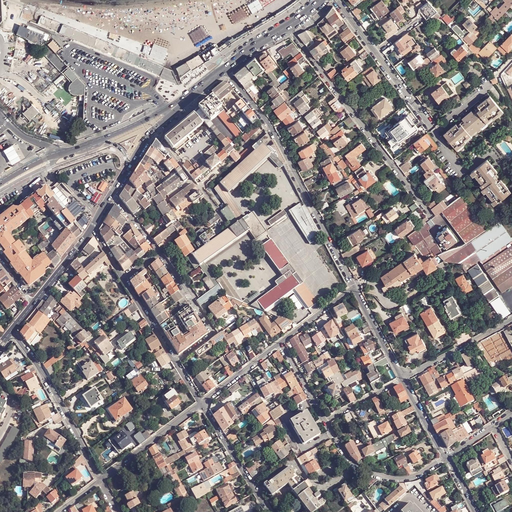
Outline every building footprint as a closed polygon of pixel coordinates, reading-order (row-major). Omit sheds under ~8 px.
[(381,0),(370,8),(371,8),(378,18),(389,10),(381,0)] [(493,15),(497,19),(510,6),(511,3),(511,1),(510,0),(507,0),(506,2),(498,10),(493,15)] [(423,6),(419,8),(420,9),(424,11),(426,13),(426,17),(427,18),(430,16),(436,11),(428,2),(423,6)] [(405,11),(401,5),(397,8),(401,14),(405,11)] [(338,32),(340,34),(345,30),(342,27),(340,24),(343,22),(341,19),(342,19),(340,16),(339,17),(335,12),(337,11),(333,6),(326,16),(330,21),(338,32)] [(355,16),(361,11),(359,8),(353,12),(355,16)] [(401,14),(397,8),(390,12),(392,15),(394,17),(397,21),(403,16),(401,14)] [(419,8),(419,10),(426,19),(427,18),(426,17),(420,9),(419,8)] [(436,11),(430,16),(434,21),(440,16),(436,11)] [(275,15),(262,22),(262,23),(263,24),(267,22),(270,20),(274,18),(277,16),(276,14),(275,15)] [(388,31),(391,35),(396,32),(395,31),(394,30),(398,27),(392,19),(390,16),(388,14),(385,17),(386,18),(388,20),(380,26),(386,33),(388,31)] [(445,15),(442,18),(448,25),(451,22),(445,15)] [(464,23),(471,31),(476,26),(469,18),(464,23)] [(324,31),(329,38),(338,32),(330,21),(326,23),(323,19),(320,22),(317,24),(318,25),(317,25),(320,28),(323,32),(324,31)] [(35,43),(42,46),(45,39),(48,41),(49,37),(50,34),(28,25),(28,27),(21,25),(17,33),(27,38),(35,43)] [(471,31),(475,34),(480,29),(476,26),(471,31)] [(345,41),(354,34),(349,28),(345,30),(340,34),(345,41)] [(249,33),(248,31),(233,40),(234,42),(238,40),(241,38),(245,35),(249,33)] [(312,39),(306,31),(298,35),(305,44),(312,39)] [(471,31),(464,38),(470,44),(478,37),(475,34),(471,31)] [(409,32),(402,37),(406,42),(412,37),(409,32)] [(511,34),(498,48),(506,55),(511,50),(509,48),(511,46),(511,34)] [(402,37),(396,42),(399,45),(397,46),(397,48),(398,49),(399,49),(403,54),(410,49),(412,48),(407,42),(407,43),(406,42),(402,37)] [(310,51),(318,61),(323,57),(321,55),(329,49),(325,45),(323,41),(310,51)] [(481,50),(478,53),(486,60),(497,48),(490,41),(481,50)] [(46,43),(46,42),(42,46),(40,48),(53,63),(60,57),(57,54),(48,45),(46,43)] [(284,49),(283,47),(278,51),(283,58),(290,53),(294,57),(300,53),(292,43),(287,47),(284,49)] [(337,50),(341,56),(343,54),(348,60),(356,53),(349,45),(348,45),(347,43),(346,43),(340,48),(337,50)] [(221,51),(220,49),(219,49),(219,48),(217,46),(215,45),(214,45),(212,45),(198,55),(199,55),(200,57),(204,63),(207,61),(210,59),(214,56),(217,54),(221,51)] [(468,52),(462,45),(457,50),(456,49),(455,48),(454,49),(452,51),(451,52),(452,53),(459,60),(468,52)] [(442,54),(440,51),(438,52),(435,48),(432,50),(427,54),(432,61),(438,57),(442,54)] [(321,55),(323,57),(324,58),(331,52),(329,49),(321,55)] [(363,59),(369,54),(366,50),(361,54),(360,55),(363,59)] [(304,56),(301,52),(295,57),(295,58),(297,61),(304,56)] [(264,65),(262,67),(264,69),(264,70),(267,74),(270,71),(275,68),(272,64),(275,63),(268,55),(267,55),(265,53),(264,53),(260,56),(260,57),(261,60),(260,61),(264,65)] [(421,63),(425,61),(420,54),(416,57),(421,63)] [(69,67),(60,57),(53,63),(63,74),(67,71),(65,70),(67,68),(69,67)] [(200,57),(196,59),(200,66),(204,64),(204,63),(200,57)] [(262,67),(255,57),(247,64),(255,74),(256,75),(259,72),(262,70),(264,69),(262,67)] [(406,57),(399,63),(401,65),(403,67),(409,62),(409,61),(406,57)] [(414,69),(417,66),(421,63),(416,57),(409,61),(409,62),(414,69)] [(432,61),(431,62),(434,65),(438,62),(441,60),(440,59),(438,57),(432,61)] [(297,61),(295,58),(288,63),(289,65),(290,67),(298,62),(297,61)] [(417,66),(420,70),(431,62),(428,58),(425,61),(421,63),(417,66)] [(453,69),(445,58),(443,60),(448,67),(448,68),(445,70),(447,73),(453,69)] [(200,66),(196,59),(192,62),(196,68),(200,66)] [(362,69),(355,59),(348,64),(345,66),(341,69),(343,72),(342,72),(348,80),(362,69)] [(192,62),(187,64),(191,70),(192,71),(196,68),(192,62)] [(298,62),(290,67),(292,70),(295,74),(296,75),(304,70),(299,63),(298,62)] [(438,62),(434,65),(430,68),(436,76),(440,73),(444,70),(438,62)] [(191,70),(187,64),(179,68),(180,78),(191,70)] [(255,74),(247,64),(235,74),(243,84),(244,87),(246,89),(249,93),(252,91),(249,87),(259,79),(259,78),(256,75),(255,74)] [(381,78),(372,65),(361,74),(370,87),(381,78)] [(164,67),(160,75),(173,79),(171,71),(164,67)] [(327,74),(331,78),(337,73),(334,68),(327,74)] [(67,71),(63,74),(70,82),(72,83),(72,84),(74,82),(78,78),(70,69),(69,70),(67,71)] [(306,73),(304,70),(296,75),(299,79),(306,73)] [(270,71),(267,74),(273,81),(274,83),(275,84),(277,86),(277,87),(280,85),(275,79),(276,78),(270,71)] [(72,84),(72,83),(71,84),(70,86),(69,87),(69,88),(70,90),(70,92),(72,94),(74,95),(85,95),(85,85),(78,78),(74,82),(72,84)] [(291,83),(288,79),(280,85),(277,87),(280,90),(291,83)] [(226,81),(212,92),(220,101),(225,97),(233,90),(226,81)] [(433,92),(440,87),(437,83),(430,88),(433,92)] [(450,96),(442,85),(440,87),(433,92),(432,93),(440,103),(450,96)] [(277,91),(275,88),(273,86),(271,88),(268,90),(267,90),(272,96),(277,91)] [(288,100),(291,99),(284,90),(282,92),(286,98),(288,100)] [(304,94),(301,90),(296,94),(294,96),(292,97),(291,98),(291,99),(288,100),(292,105),(294,104),(293,103),(294,102),(301,96),(304,94)] [(242,100),(235,93),(229,98),(233,104),(235,106),(236,105),(242,100)] [(252,98),(255,101),(261,96),(259,93),(258,93),(252,98)] [(369,105),(371,108),(373,107),(373,106),(385,97),(388,102),(391,100),(385,93),(383,95),(369,105)] [(273,108),(284,100),(279,94),(272,100),(274,103),(271,106),(273,108)] [(310,101),(304,94),(301,96),(294,102),(293,103),(294,104),(295,104),(299,109),(298,109),(301,112),(298,113),(300,115),(310,107),(307,103),(310,101)] [(221,108),(212,97),(205,103),(202,105),(199,108),(207,117),(210,122),(218,115),(224,111),(221,108)] [(342,106),(335,97),(328,102),(335,111),(336,111),(342,106)] [(373,107),(371,108),(378,118),(392,108),(388,102),(385,97),(373,106),(373,107)] [(292,105),(288,100),(286,98),(284,99),(292,109),(294,108),(292,105)] [(444,136),(455,149),(461,144),(459,142),(469,134),(474,130),(476,132),(481,127),(480,126),(485,122),(495,114),(496,115),(502,110),(491,98),(488,100),(487,99),(477,106),(479,108),(480,110),(477,112),(474,114),(473,113),(472,111),(462,119),(463,120),(465,122),(461,125),(459,127),(457,125),(456,124),(446,132),(448,133),(444,136)] [(247,106),(242,100),(236,105),(239,109),(241,112),(241,111),(247,106)] [(288,113),(291,110),(284,102),(275,110),(281,119),(288,113)] [(30,119),(39,111),(33,104),(24,112),(30,119)] [(258,120),(247,106),(241,111),(248,119),(249,118),(252,122),(251,123),(253,125),(256,122),(258,120)] [(207,117),(199,108),(193,113),(202,124),(204,122),(203,120),(207,117)] [(314,127),(322,121),(317,116),(320,114),(315,108),(305,116),(313,126),(314,127)] [(412,124),(418,120),(410,108),(404,113),(412,124)] [(241,112),(239,109),(231,115),(234,118),(241,112)] [(485,122),(487,124),(495,118),(497,119),(504,113),(502,110),(496,115),(495,114),(485,122)] [(232,120),(224,111),(218,115),(237,138),(243,133),(238,128),(232,120)] [(202,124),(193,113),(178,125),(187,137),(203,124),(202,124)] [(294,121),(288,113),(281,119),(287,126),(288,125),(294,121)] [(401,114),(399,116),(392,121),(400,132),(408,126),(405,122),(404,123),(402,120),(405,118),(405,117),(405,118),(401,114)] [(16,119),(24,126),(27,123),(20,115),(16,119)] [(221,134),(210,122),(207,117),(203,120),(204,122),(210,128),(218,137),(218,136),(221,134)] [(353,121),(350,117),(344,121),(347,125),(353,121)] [(298,121),(295,123),(289,126),(288,127),(290,131),(291,130),(292,131),(293,134),(303,128),(298,121)] [(350,129),(356,124),(353,121),(347,125),(350,129)] [(469,134),(471,137),(487,124),(485,122),(480,126),(481,127),(476,132),(474,130),(469,134)] [(331,137),(341,130),(337,125),(332,129),(328,123),(324,126),(329,132),(327,134),(330,138),(331,137)] [(275,128),(277,132),(283,128),(281,124),(275,128)] [(165,139),(173,149),(187,137),(178,125),(165,135),(165,139)] [(251,126),(249,125),(244,130),(240,126),(238,128),(243,133),(251,126)] [(246,143),(258,131),(253,126),(241,138),(246,143)] [(322,137),(327,134),(329,132),(324,126),(317,131),(322,137)] [(428,133),(428,132),(424,127),(418,131),(422,137),(423,137),(428,133)] [(343,133),(341,130),(331,137),(333,140),(339,148),(347,142),(341,135),(343,133)] [(304,131),(294,138),(296,141),(297,140),(300,144),(309,139),(304,131)] [(422,137),(418,131),(413,135),(417,141),(422,137)] [(221,134),(218,136),(219,137),(218,138),(226,147),(229,144),(225,140),(221,134)] [(271,141),(267,134),(266,135),(252,148),(255,151),(243,162),(220,184),(228,193),(269,155),(271,153),(265,146),(271,141)] [(461,144),(455,149),(457,151),(464,146),(464,143),(471,137),(469,134),(459,142),(461,144)] [(406,140),(410,146),(414,143),(417,141),(413,135),(406,140)] [(10,139),(10,141),(11,141),(8,136),(0,140),(0,141),(1,144),(10,139)] [(438,147),(430,136),(428,138),(431,142),(433,146),(430,148),(433,151),(438,147)] [(425,140),(423,137),(422,137),(417,141),(414,143),(417,146),(414,148),(418,153),(421,151),(429,145),(425,140)] [(379,142),(393,159),(410,146),(406,140),(398,147),(393,139),(388,143),(384,138),(379,142)] [(165,159),(169,155),(155,140),(153,144),(150,148),(165,159)] [(19,157),(10,141),(2,146),(1,144),(1,145),(10,162),(19,157)] [(325,142),(322,144),(323,144),(325,146),(331,154),(333,157),(336,155),(325,142)] [(355,171),(361,166),(358,162),(357,162),(354,157),(365,148),(361,143),(345,155),(350,162),(348,163),(354,172),(355,171)] [(229,144),(226,147),(221,151),(219,153),(214,156),(219,163),(227,156),(228,157),(229,155),(234,161),(236,162),(240,159),(240,158),(240,157),(229,145),(229,144)] [(308,156),(315,152),(310,144),(306,147),(299,151),(303,159),(308,156)] [(214,156),(219,153),(218,151),(215,148),(213,146),(195,160),(197,162),(200,165),(201,167),(205,164),(205,163),(214,156),(214,157),(214,156)] [(253,151),(249,146),(239,155),(242,158),(241,158),(243,161),(253,151)] [(328,156),(331,154),(325,146),(322,148),(327,156),(328,156)] [(161,162),(165,159),(150,148),(149,150),(148,152),(161,162)] [(366,149),(365,148),(354,157),(357,162),(358,162),(355,157),(366,149)] [(158,166),(161,162),(148,152),(147,154),(145,156),(156,165),(158,166)] [(277,160),(271,153),(269,155),(275,162),(277,160)] [(156,165),(145,156),(144,159),(142,161),(150,167),(152,165),(155,167),(156,165)] [(205,164),(209,169),(211,170),(219,163),(214,156),(214,157),(214,156),(205,163),(205,164)] [(303,170),(313,164),(308,156),(303,159),(299,161),(303,170)] [(336,169),(331,160),(329,157),(320,162),(320,163),(319,164),(320,167),(322,167),(323,167),(326,172),(327,174),(336,169)] [(421,163),(425,168),(427,171),(432,168),(435,165),(430,158),(429,157),(428,158),(421,163)] [(174,169),(175,170),(178,167),(171,159),(168,162),(174,169)] [(342,159),(341,160),(337,162),(338,164),(341,167),(342,169),(347,165),(342,159)] [(140,165),(146,174),(150,167),(142,161),(141,163),(140,165)] [(399,168),(404,174),(412,167),(408,161),(399,168)] [(488,164),(485,161),(473,171),(477,177),(479,176),(487,186),(485,187),(493,197),(491,198),(496,204),(509,194),(507,191),(508,189),(500,179),(499,181),(497,182),(495,179),(496,178),(494,175),(495,174),(497,172),(489,163),(488,164)] [(170,173),(174,169),(168,162),(164,165),(165,167),(168,170),(170,173)] [(183,166),(191,176),(195,173),(186,163),(185,164),(183,166)] [(198,170),(202,175),(209,169),(205,164),(201,167),(198,170)] [(153,185),(149,179),(146,174),(140,165),(135,173),(129,182),(130,182),(137,190),(138,191),(137,191),(140,195),(141,195),(143,198),(144,199),(147,202),(150,200),(151,199),(152,196),(149,193),(147,189),(148,188),(153,185)] [(157,173),(159,172),(161,170),(159,168),(158,166),(156,165),(155,167),(153,169),(157,173)] [(367,172),(362,165),(361,166),(355,171),(359,177),(367,172)] [(149,179),(153,185),(157,182),(156,181),(155,179),(153,176),(157,173),(153,169),(150,167),(146,174),(149,179)] [(179,169),(176,171),(177,174),(184,183),(187,180),(187,179),(182,171),(180,168),(179,169)] [(422,171),(427,178),(435,172),(432,168),(427,171),(425,168),(422,171)] [(441,168),(438,169),(445,178),(448,177),(445,173),(441,168)] [(330,178),(332,182),(340,177),(336,169),(327,174),(330,178)] [(348,176),(343,169),(342,170),(347,179),(348,178),(350,178),(348,176)] [(191,176),(195,181),(202,175),(198,170),(195,173),(191,176)] [(369,170),(367,172),(359,177),(359,178),(365,187),(375,180),(369,170)] [(477,177),(473,171),(470,173),(475,180),(478,180),(484,188),(485,187),(487,186),(479,176),(477,177)] [(427,178),(424,180),(432,190),(434,189),(435,189),(443,183),(435,172),(427,178)] [(171,178),(177,188),(184,183),(177,174),(171,178)] [(332,182),(334,186),(336,185),(342,182),(343,181),(340,177),(332,182)] [(167,182),(165,183),(172,192),(177,188),(171,178),(167,182)] [(348,178),(355,191),(359,189),(351,180),(350,178),(348,178)] [(360,191),(362,190),(363,189),(355,179),(354,179),(353,179),(351,180),(359,189),(360,191)] [(342,182),(336,185),(337,187),(336,188),(341,196),(353,189),(348,181),(343,184),(342,182)] [(130,182),(128,184),(127,186),(134,194),(137,190),(130,182)] [(165,183),(161,186),(167,195),(168,195),(172,192),(165,183)] [(443,183),(435,189),(439,194),(447,188),(443,183)] [(192,184),(183,191),(189,198),(198,191),(192,184)] [(228,193),(220,184),(214,189),(227,207),(239,222),(246,217),(229,195),(228,193)] [(149,193),(152,196),(153,194),(153,193),(157,191),(156,189),(153,185),(148,188),(147,189),(149,193)] [(50,191),(50,188),(49,186),(43,187),(43,188),(43,189),(42,188),(36,193),(37,194),(45,203),(46,205),(55,197),(50,191)] [(127,186),(124,190),(131,198),(134,194),(127,186)] [(162,199),(164,197),(167,195),(161,186),(156,189),(157,191),(159,194),(162,199)] [(63,202),(66,205),(70,201),(58,187),(53,191),(57,195),(63,202)] [(485,187),(484,188),(482,189),(488,197),(488,199),(493,206),(496,204),(491,198),(493,197),(485,187)] [(119,197),(132,213),(139,208),(135,203),(138,200),(140,203),(144,199),(143,198),(141,195),(140,195),(137,191),(135,195),(132,200),(131,198),(124,190),(119,197)] [(171,201),(176,208),(178,206),(181,210),(186,207),(192,202),(189,198),(183,191),(170,201),(171,201)] [(198,191),(189,198),(192,202),(193,204),(200,199),(201,200),(204,198),(201,194),(198,191)] [(19,202),(21,204),(32,196),(30,194),(19,202)] [(21,204),(20,205),(30,218),(42,209),(44,208),(46,205),(45,203),(37,194),(33,197),(32,196),(21,204)] [(153,198),(158,206),(164,202),(163,201),(162,199),(159,194),(156,196),(153,198)] [(61,204),(63,202),(57,195),(55,197),(61,204)] [(490,302),(499,296),(478,264),(475,265),(474,263),(479,259),(484,266),(488,263),(487,262),(498,255),(503,251),(505,255),(511,250),(511,254),(502,261),(500,257),(489,264),(491,268),(494,266),(496,270),(499,268),(511,286),(511,238),(500,221),(488,229),(462,195),(447,206),(446,207),(442,210),(454,227),(465,242),(448,255),(442,247),(437,240),(433,234),(429,228),(431,226),(427,222),(423,224),(408,236),(413,243),(414,245),(424,257),(433,253),(435,256),(438,255),(444,260),(445,261),(454,262),(460,262),(466,272),(469,271),(490,302)] [(57,218),(66,210),(63,207),(61,204),(55,197),(46,205),(54,215),(57,218)] [(363,197),(360,199),(365,209),(368,207),(363,197)] [(139,203),(145,210),(150,206),(150,205),(147,202),(144,199),(140,203),(139,203)] [(365,209),(360,199),(353,203),(352,201),(348,204),(351,209),(350,210),(354,217),(359,214),(358,213),(365,209)] [(431,209),(436,215),(442,210),(446,207),(445,206),(444,207),(442,205),(445,203),(443,200),(437,205),(431,209)] [(171,212),(172,211),(176,208),(171,201),(166,205),(167,207),(171,212)] [(41,276),(54,267),(47,257),(44,254),(42,251),(39,246),(44,242),(47,240),(45,237),(44,236),(38,228),(30,218),(20,205),(18,206),(15,206),(12,202),(0,210),(0,253),(21,280),(22,280),(25,284),(28,286),(41,276)] [(157,207),(161,212),(167,207),(166,205),(164,202),(158,206),(157,207)] [(192,202),(186,207),(189,211),(195,206),(193,204),(192,202)] [(317,207),(319,211),(329,205),(327,202),(317,207)] [(418,206),(415,202),(409,207),(412,211),(418,206)] [(300,203),(289,211),(291,214),(293,213),(309,239),(308,240),(310,244),(312,243),(310,239),(319,233),(304,205),(302,207),(300,203)] [(115,204),(108,216),(121,227),(126,221),(127,219),(119,210),(115,204)] [(161,212),(164,217),(171,212),(167,207),(161,212)] [(239,222),(227,207),(221,211),(232,227),(239,222)] [(386,213),(391,220),(398,215),(393,208),(386,213)] [(372,218),(374,217),(375,216),(374,216),(372,213),(370,209),(366,211),(371,219),(372,218)] [(62,224),(71,216),(66,210),(57,218),(62,224)] [(168,225),(177,218),(172,211),(171,212),(164,217),(163,218),(168,225)] [(268,222),(271,226),(287,215),(284,211),(268,222)] [(192,255),(200,266),(204,263),(249,231),(256,240),(267,232),(253,212),(246,217),(239,222),(232,227),(211,242),(198,251),(192,255)] [(293,213),(291,214),(308,240),(309,239),(293,213)] [(383,214),(381,216),(387,223),(391,220),(386,213),(384,214),(383,214)] [(54,215),(51,218),(60,229),(64,226),(62,224),(57,218),(54,215)] [(215,218),(209,223),(211,225),(221,218),(219,215),(215,218)] [(64,226),(67,229),(68,230),(77,223),(71,216),(62,224),(64,226)] [(121,227),(108,216),(106,220),(104,223),(107,226),(115,234),(119,237),(123,234),(120,231),(119,230),(120,229),(121,227)] [(420,221),(423,224),(427,222),(429,220),(426,216),(420,221)] [(160,220),(165,227),(168,225),(163,218),(160,220)] [(167,230),(178,222),(179,221),(177,218),(168,225),(165,227),(167,230)] [(407,220),(399,226),(397,222),(392,226),(395,229),(401,237),(413,228),(412,227),(414,225),(410,219),(407,221),(407,220)] [(153,240),(157,245),(170,236),(169,235),(175,230),(178,234),(183,230),(178,222),(167,230),(164,232),(159,235),(153,240)] [(68,230),(76,239),(83,234),(81,232),(83,230),(77,223),(68,230)] [(136,230),(131,224),(130,226),(131,230),(134,238),(135,240),(141,236),(136,230)] [(47,234),(41,226),(38,228),(44,236),(47,234)] [(107,226),(101,232),(100,233),(106,243),(112,237),(115,234),(107,226)] [(146,231),(149,234),(154,230),(151,226),(146,231)] [(438,235),(446,245),(447,248),(458,240),(450,230),(448,227),(438,235)] [(199,238),(201,240),(194,245),(198,251),(211,242),(209,240),(217,235),(212,228),(206,233),(202,229),(196,233),(199,238)] [(56,250),(61,258),(76,240),(76,239),(68,230),(67,229),(53,247),(56,250)] [(364,238),(359,229),(347,235),(353,245),(364,238)] [(130,231),(123,237),(129,243),(134,238),(131,230),(130,232),(130,231)] [(186,234),(184,231),(179,235),(181,237),(175,241),(180,250),(185,257),(194,251),(190,244),(184,236),(186,234)] [(144,239),(141,236),(135,240),(140,248),(146,243),(144,239)] [(121,239),(119,237),(115,240),(108,245),(111,250),(116,247),(124,242),(121,239)] [(83,250),(89,255),(90,255),(98,245),(94,238),(91,239),(87,244),(83,250)] [(134,238),(129,243),(137,251),(140,248),(135,240),(134,238)] [(50,244),(47,240),(44,242),(39,246),(42,251),(49,245),(50,244)] [(279,272),(289,265),(271,240),(261,247),(279,272)] [(140,248),(144,255),(151,249),(149,246),(146,243),(140,248)] [(342,254),(344,259),(361,249),(358,245),(342,254)] [(119,250),(116,247),(111,250),(115,256),(118,262),(125,256),(124,256),(119,250)] [(137,251),(134,254),(139,259),(144,255),(140,248),(137,251)] [(54,267),(55,268),(56,266),(60,262),(61,261),(60,259),(61,258),(56,250),(49,255),(47,257),(54,267)] [(134,254),(131,250),(124,256),(125,256),(132,265),(139,259),(134,254)] [(373,259),(368,250),(357,256),(363,266),(373,259)] [(105,261),(107,259),(103,253),(84,270),(88,275),(89,276),(97,268),(99,267),(105,261)] [(436,265),(431,259),(430,257),(426,260),(423,261),(422,260),(421,258),(420,260),(418,258),(415,253),(404,261),(412,273),(424,266),(427,272),(436,266),(436,265)] [(195,269),(200,266),(192,255),(187,259),(195,269)] [(488,263),(484,266),(503,293),(511,287),(511,286),(499,268),(496,270),(494,266),(491,268),(489,264),(500,257),(498,255),(487,262),(488,263)] [(125,256),(118,262),(124,271),(132,265),(125,256)] [(158,259),(151,265),(156,273),(163,266),(161,263),(158,259)] [(75,260),(70,266),(79,275),(78,276),(81,280),(88,275),(84,270),(75,260)] [(401,279),(412,273),(404,261),(389,271),(382,276),(381,276),(386,284),(393,280),(392,279),(393,278),(394,280),(399,276),(401,279)] [(212,284),(216,281),(204,263),(200,266),(207,276),(212,284)] [(279,272),(282,277),(290,271),(292,275),(295,272),(289,265),(279,272)] [(163,266),(156,273),(161,280),(168,274),(166,270),(163,266)] [(389,271),(386,267),(379,272),(381,276),(382,276),(389,271)] [(250,306),(264,312),(294,290),(300,286),(299,285),(292,275),(290,271),(282,277),(275,282),(278,286),(266,294),(262,297),(250,306)] [(299,285),(303,283),(295,272),(292,275),(299,285)] [(141,278),(139,274),(132,280),(137,288),(144,282),(143,280),(141,278)] [(168,274),(161,280),(166,288),(174,282),(171,278),(168,274)] [(456,278),(462,290),(461,290),(461,291),(463,290),(464,293),(472,288),(469,282),(470,281),(469,278),(466,280),(463,274),(456,278)] [(226,295),(226,296),(242,302),(243,302),(224,275),(216,281),(218,284),(219,284),(226,295)] [(7,286),(12,282),(7,276),(0,282),(0,283),(4,289),(7,286)] [(78,276),(74,279),(81,286),(79,288),(81,290),(86,286),(81,280),(78,276)] [(215,286),(218,284),(216,281),(212,284),(207,276),(202,280),(210,290),(215,286)] [(403,282),(401,279),(399,276),(394,280),(393,278),(392,279),(393,280),(386,284),(382,287),(384,291),(395,285),(396,286),(403,282)] [(74,279),(69,284),(82,297),(85,294),(81,290),(79,288),(81,286),(74,279)] [(92,282),(87,287),(90,290),(95,285),(92,282)] [(142,295),(149,290),(148,287),(144,282),(137,288),(139,292),(142,295)] [(176,286),(174,282),(166,288),(164,289),(167,292),(168,291),(171,295),(177,291),(179,290),(176,286)] [(300,286),(294,290),(308,309),(317,303),(303,283),(299,285),(300,286)] [(219,291),(215,286),(210,290),(199,299),(196,300),(200,305),(219,291)] [(14,293),(18,290),(15,287),(7,294),(11,299),(15,294),(14,293)] [(23,296),(18,290),(14,293),(15,294),(11,299),(15,304),(16,302),(22,297),(25,301),(26,300),(23,296)] [(147,303),(154,297),(149,290),(142,295),(144,299),(147,303)] [(182,298),(177,291),(171,295),(171,296),(176,303),(182,298)] [(69,310),(70,311),(75,306),(79,302),(79,301),(76,298),(74,296),(72,294),(70,292),(64,298),(61,301),(61,302),(69,310)] [(259,293),(247,301),(249,303),(260,295),(259,293)] [(15,304),(11,299),(7,294),(0,299),(0,301),(7,310),(14,305),(15,304)] [(248,305),(250,306),(262,297),(260,295),(249,303),(247,301),(246,299),(243,302),(242,302),(243,303),(248,305)] [(449,312),(457,308),(456,306),(458,305),(452,295),(443,300),(446,304),(444,305),(446,308),(449,312)] [(46,303),(43,300),(42,301),(36,308),(40,311),(46,316),(57,302),(51,296),(46,303)] [(232,305),(233,307),(236,304),(239,307),(241,305),(243,303),(242,302),(226,296),(229,301),(232,305)] [(490,302),(501,319),(511,313),(499,296),(490,302)] [(156,300),(154,297),(147,303),(149,307),(151,311),(159,305),(156,300)] [(226,312),(222,307),(225,304),(221,299),(208,308),(217,320),(226,312)] [(134,302),(128,308),(132,313),(138,309),(134,302)] [(165,311),(160,304),(159,305),(151,311),(153,314),(156,318),(165,311)] [(161,326),(179,355),(208,333),(189,305),(182,309),(171,318),(169,319),(161,326)] [(333,310),(337,317),(338,319),(347,314),(342,305),(333,310)] [(422,311),(422,312),(423,315),(422,316),(433,334),(434,334),(436,336),(437,336),(445,331),(431,306),(422,311)] [(64,325),(71,318),(65,312),(61,307),(56,312),(58,314),(59,313),(62,315),(58,319),(64,325)] [(460,312),(457,308),(449,312),(451,317),(460,312)] [(170,317),(166,310),(165,311),(156,318),(158,321),(160,325),(169,318),(170,317)] [(498,316),(494,310),(487,314),(492,320),(498,316)] [(36,331),(46,316),(40,311),(29,325),(36,331)] [(397,319),(390,323),(395,333),(404,328),(405,330),(408,328),(407,327),(409,325),(404,315),(397,319)] [(46,316),(36,331),(39,335),(50,320),(46,316)] [(276,334),(281,330),(275,322),(271,325),(264,316),(258,321),(260,323),(259,324),(265,330),(270,337),(275,333),(276,334)] [(70,331),(77,324),(71,318),(64,325),(70,331)] [(282,331),(292,323),(279,318),(277,320),(275,322),(281,330),(282,331)] [(141,329),(148,324),(145,319),(138,324),(141,329)] [(259,328),(255,323),(254,320),(247,325),(251,332),(255,330),(259,328)] [(261,332),(265,330),(259,324),(260,323),(258,321),(255,323),(259,328),(261,332)] [(339,334),(337,332),(336,330),(331,321),(323,327),(325,331),(330,339),(330,340),(336,336),(339,334)] [(27,342),(36,331),(29,325),(27,324),(25,326),(24,329),(20,333),(27,342)] [(72,332),(76,336),(83,330),(77,324),(70,331),(72,332)] [(244,337),(251,332),(247,325),(239,329),(244,337)] [(320,330),(318,325),(314,328),(318,334),(320,333),(320,334),(322,333),(320,330)] [(344,331),(345,332),(346,335),(348,338),(356,334),(352,326),(344,331)] [(244,337),(239,329),(232,333),(236,341),(239,345),(246,341),(244,337)] [(89,337),(90,336),(86,333),(83,330),(76,336),(82,342),(89,337)] [(504,332),(503,330),(491,336),(479,343),(485,353),(503,343),(504,346),(502,347),(508,357),(511,354),(511,347),(509,342),(504,332)] [(36,331),(27,342),(30,346),(39,335),(36,331)] [(130,331),(117,341),(119,344),(120,343),(124,348),(136,339),(130,331)] [(223,331),(221,333),(229,345),(233,343),(237,349),(240,347),(239,345),(236,341),(232,333),(228,335),(227,333),(225,334),(223,331)] [(459,344),(472,337),(468,331),(456,339),(457,341),(457,342),(459,344)] [(211,347),(217,343),(219,345),(222,345),(224,349),(229,345),(221,333),(219,334),(207,343),(211,347)] [(320,333),(318,334),(311,339),(314,342),(317,347),(321,344),(325,341),(324,341),(320,334),(320,333)] [(419,350),(425,347),(426,346),(421,338),(420,339),(417,333),(405,339),(409,346),(411,351),(416,349),(418,348),(419,350)] [(312,343),(307,334),(300,338),(304,347),(312,343)] [(360,342),(356,334),(348,338),(349,340),(353,346),(360,342)] [(94,338),(92,335),(90,336),(89,337),(82,342),(84,345),(86,343),(89,341),(91,344),(90,344),(92,346),(98,354),(105,363),(110,359),(106,354),(113,348),(103,336),(98,339),(96,336),(94,338)] [(161,345),(155,335),(145,340),(152,351),(154,349),(157,353),(154,355),(156,359),(159,357),(162,355),(165,353),(166,353),(161,345)] [(301,344),(296,336),(290,340),(294,348),(301,344)] [(373,350),(369,342),(363,345),(364,348),(361,350),(364,355),(373,350)] [(305,351),(301,344),(294,348),(298,355),(305,351)] [(355,357),(351,349),(349,351),(347,351),(353,362),(356,360),(355,357)] [(64,350),(57,355),(60,359),(64,356),(67,354),(64,350)] [(278,351),(272,355),(274,359),(277,358),(280,363),(284,360),(278,351)] [(310,359),(309,358),(308,356),(305,351),(298,355),(303,363),(310,359)] [(232,365),(238,360),(233,352),(230,354),(228,355),(226,357),(230,362),(232,365)] [(324,365),(327,363),(331,360),(327,352),(322,355),(320,357),(320,358),(324,365)] [(229,368),(231,371),(234,369),(232,365),(230,362),(226,357),(228,355),(227,353),(226,354),(225,355),(226,356),(224,357),(225,358),(230,364),(227,366),(229,368)] [(135,365),(136,367),(139,365),(137,363),(139,362),(133,354),(132,357),(130,359),(135,365)] [(345,358),(343,354),(332,360),(334,364),(345,358)] [(52,365),(60,359),(57,355),(44,366),(46,369),(52,365)] [(368,357),(367,355),(360,359),(357,361),(358,364),(362,362),(363,364),(360,366),(362,370),(367,368),(372,365),(372,363),(368,357)] [(0,359),(0,360),(0,372),(4,379),(16,371),(6,356),(0,359)] [(225,368),(227,366),(230,364),(225,358),(224,357),(223,356),(219,359),(225,368)] [(320,367),(324,365),(320,358),(313,362),(317,369),(320,367)] [(383,359),(372,365),(375,369),(376,369),(376,370),(389,364),(386,358),(383,359)] [(467,374),(476,369),(471,358),(465,361),(469,369),(466,371),(467,374)] [(334,374),(338,372),(334,364),(332,360),(331,360),(327,363),(334,374)] [(82,372),(87,380),(98,373),(96,369),(91,362),(88,364),(80,369),(81,370),(82,372)] [(311,362),(304,366),(309,373),(315,370),(311,362)] [(325,370),(331,381),(333,380),(336,378),(334,374),(327,363),(324,365),(320,367),(322,371),(325,370)] [(98,373),(104,370),(99,364),(96,366),(97,369),(96,369),(98,373)] [(54,368),(52,365),(46,369),(49,376),(54,372),(54,368)] [(375,369),(372,365),(367,368),(369,372),(370,374),(375,372),(376,374),(377,373),(376,370),(376,369),(375,369)] [(442,378),(435,366),(434,367),(438,373),(437,376),(438,379),(439,380),(442,378)] [(35,371),(34,367),(20,375),(22,378),(21,379),(23,383),(25,382),(27,386),(30,391),(38,387),(31,373),(35,371)] [(178,373),(175,367),(170,370),(174,376),(178,373)] [(466,380),(467,383),(480,376),(484,374),(480,367),(476,369),(467,374),(463,375),(464,377),(466,380)] [(213,377),(207,368),(203,372),(208,378),(209,377),(210,379),(213,377)] [(463,375),(462,373),(460,369),(453,373),(453,374),(457,381),(458,380),(464,377),(463,375)] [(111,371),(107,375),(111,380),(115,376),(111,371)] [(343,380),(344,382),(350,378),(358,374),(356,371),(352,373),(352,371),(344,375),(346,378),(343,380)] [(196,377),(202,386),(209,381),(209,380),(208,378),(203,372),(202,373),(196,377)] [(291,372),(284,377),(288,385),(296,380),(291,372)] [(334,374),(336,378),(339,384),(344,382),(343,380),(338,372),(334,374)] [(379,379),(376,374),(375,372),(370,374),(370,375),(367,376),(371,384),(374,382),(379,379)] [(180,381),(182,379),(178,373),(174,376),(172,377),(176,384),(180,381)] [(274,378),(276,381),(284,377),(281,373),(274,378)] [(353,383),(363,378),(360,373),(358,374),(350,378),(353,382),(353,383)] [(424,387),(433,382),(428,373),(419,377),(424,387)] [(457,381),(453,374),(446,378),(451,385),(453,384),(452,382),(453,381),(456,385),(458,383),(457,381)] [(140,375),(138,377),(136,379),(131,382),(138,392),(142,390),(143,389),(148,385),(147,384),(140,375)] [(449,389),(452,387),(451,385),(446,378),(446,376),(442,378),(439,380),(438,381),(442,388),(442,389),(447,387),(449,389)] [(215,388),(219,385),(213,377),(210,379),(211,380),(210,381),(215,388)] [(284,377),(276,381),(281,390),(288,385),(284,377)] [(335,401),(345,395),(343,391),(339,384),(336,378),(333,380),(335,384),(328,388),(335,401)] [(346,386),(351,383),(353,382),(350,378),(344,382),(339,384),(343,391),(348,388),(346,386)] [(492,387),(496,394),(511,385),(507,379),(506,378),(500,382),(492,387)] [(264,379),(262,380),(257,384),(261,391),(269,386),(266,381),(264,379)] [(498,379),(490,384),(492,387),(500,382),(498,379)] [(296,380),(288,385),(291,390),(299,385),(296,380)] [(208,393),(215,388),(210,381),(209,381),(202,386),(208,393)] [(276,381),(269,386),(273,394),(275,397),(276,396),(278,398),(284,394),(282,392),(281,390),(276,381)] [(463,381),(460,383),(458,383),(456,385),(454,386),(452,387),(462,407),(474,401),(463,381)] [(433,382),(424,387),(430,398),(443,391),(442,389),(442,388),(438,391),(433,382)] [(355,401),(360,398),(351,383),(346,386),(348,388),(355,401)] [(494,396),(496,394),(492,387),(490,384),(487,386),(494,396)] [(294,399),(303,393),(299,385),(291,390),(295,396),(293,398),(293,399),(294,399)] [(400,385),(388,392),(390,396),(396,393),(401,402),(408,399),(400,385)] [(269,386),(261,391),(266,398),(273,394),(269,386)] [(11,389),(18,399),(25,392),(22,390),(18,393),(14,388),(11,389)] [(86,398),(85,399),(91,408),(103,400),(95,388),(82,396),(83,396),(84,395),(86,398)] [(350,403),(355,401),(348,388),(343,391),(345,395),(350,403)] [(243,404),(258,393),(255,389),(240,400),(243,404)] [(166,395),(170,399),(174,396),(175,397),(177,395),(173,390),(166,395)] [(242,413),(243,415),(262,401),(258,393),(243,404),(238,408),(242,413)] [(297,405),(307,399),(303,393),(294,399),(296,402),(297,405)] [(174,396),(170,399),(168,401),(166,402),(172,410),(180,404),(175,397),(174,396)] [(385,412),(377,397),(372,400),(380,416),(386,413),(385,412)] [(124,399),(111,408),(115,414),(112,416),(114,418),(115,420),(116,421),(132,410),(124,399)] [(266,408),(268,410),(270,413),(275,410),(276,412),(282,408),(281,406),(280,404),(278,401),(277,401),(277,400),(276,401),(266,407),(266,408)] [(232,402),(229,404),(235,414),(238,413),(232,402)] [(477,410),(478,412),(482,410),(478,403),(473,405),(476,410),(477,410)] [(49,413),(51,412),(49,408),(47,404),(34,411),(40,424),(52,418),(50,415),(49,413)] [(224,408),(234,423),(239,420),(237,417),(235,414),(229,404),(224,408)] [(252,412),(257,418),(265,412),(263,410),(261,407),(260,406),(252,412)] [(391,413),(387,415),(391,424),(393,423),(394,423),(395,422),(403,418),(407,416),(415,411),(412,407),(400,413),(393,417),(391,413)] [(223,431),(226,429),(234,423),(224,408),(214,416),(223,431)] [(280,417),(280,416),(285,413),(282,408),(276,412),(280,417)] [(274,420),(280,417),(276,412),(275,410),(270,413),(271,416),(272,417),(273,419),(274,420)] [(320,434),(317,430),(314,427),(312,423),(308,416),(309,416),(306,411),(290,421),(291,421),(295,428),(299,436),(300,436),(304,443),(304,444),(320,434)] [(248,415),(253,421),(257,418),(252,412),(248,415)] [(265,412),(257,418),(262,425),(270,419),(269,418),(265,412)] [(56,424),(63,421),(58,413),(51,416),(56,424)] [(431,421),(434,427),(445,420),(446,420),(446,419),(445,417),(444,415),(431,421)] [(291,449),(297,459),(299,457),(303,455),(280,416),(280,417),(274,420),(274,421),(277,426),(282,435),(286,441),(288,444),(291,449)] [(445,420),(451,430),(452,430),(456,427),(452,419),(451,417),(446,420),(445,420)] [(395,422),(394,423),(398,430),(407,425),(403,418),(395,422)] [(132,428),(136,426),(131,419),(127,422),(132,428)] [(272,420),(267,423),(269,427),(272,425),(273,426),(274,425),(275,427),(277,426),(274,421),(274,420),(273,419),(272,420)] [(373,420),(366,424),(375,438),(382,434),(383,436),(391,431),(386,422),(377,428),(373,420)] [(439,437),(441,436),(451,430),(445,420),(434,427),(439,437)] [(261,435),(260,434),(252,439),(257,446),(265,441),(266,444),(271,441),(270,440),(278,434),(273,426),(272,425),(269,427),(264,430),(265,432),(261,435)] [(19,431),(13,427),(0,449),(0,462),(1,464),(19,431)] [(408,427),(398,432),(399,434),(401,439),(411,433),(408,427)] [(452,430),(451,430),(457,442),(460,443),(468,437),(463,428),(461,429),(460,427),(458,428),(452,431),(452,430)] [(56,445),(55,447),(61,451),(61,450),(67,441),(49,429),(49,430),(45,437),(49,440),(56,445)] [(187,454),(194,450),(187,438),(189,437),(185,430),(177,435),(179,440),(178,441),(181,446),(185,444),(187,445),(189,447),(185,450),(187,454)] [(448,449),(457,442),(451,430),(441,436),(448,449)] [(147,440),(151,436),(147,431),(142,434),(147,440)] [(200,447),(210,441),(208,438),(204,431),(199,434),(198,433),(195,432),(190,435),(189,438),(191,440),(190,440),(193,445),(198,442),(200,447)] [(116,442),(122,450),(131,443),(123,432),(114,439),(116,442)] [(141,444),(147,440),(142,434),(142,433),(138,436),(136,438),(141,444)] [(388,437),(385,439),(387,443),(388,444),(396,440),(394,437),(393,435),(388,437)] [(23,461),(33,461),(33,441),(24,441),(23,461)] [(271,447),(276,454),(283,448),(284,448),(284,447),(282,444),(279,441),(271,447)] [(362,451),(365,457),(365,458),(375,452),(375,453),(385,447),(384,445),(382,441),(367,449),(362,451)] [(119,452),(122,450),(116,442),(113,444),(119,452)] [(345,446),(351,457),(358,453),(362,451),(367,449),(365,446),(364,446),(362,442),(355,446),(353,442),(345,446)] [(153,456),(159,452),(158,449),(155,444),(149,449),(153,456)] [(286,453),(291,449),(288,444),(284,448),(283,448),(286,453)] [(288,455),(286,453),(283,448),(276,454),(281,460),(288,455)] [(411,451),(409,448),(407,450),(401,453),(403,455),(403,456),(405,461),(410,458),(409,457),(415,453),(413,449),(411,451)] [(200,460),(194,450),(187,454),(184,455),(186,458),(183,460),(186,467),(190,465),(200,460)] [(486,465),(496,460),(495,457),(496,456),(497,455),(496,453),(495,453),(493,454),(491,451),(489,453),(488,450),(482,453),(484,456),(481,457),(486,465)] [(311,455),(315,461),(318,459),(319,458),(317,454),(314,456),(311,451),(310,452),(311,455)] [(299,457),(305,466),(315,461),(311,455),(310,452),(309,452),(303,455),(299,457)] [(416,452),(415,453),(409,457),(410,458),(414,464),(421,459),(416,452)] [(167,465),(162,457),(160,453),(153,457),(154,459),(158,468),(163,476),(167,473),(163,467),(167,465)] [(178,455),(177,453),(167,458),(165,455),(162,457),(167,465),(170,463),(180,458),(178,455)] [(355,461),(356,462),(361,459),(358,453),(351,457),(353,458),(355,461)] [(75,469),(85,461),(81,455),(72,465),(74,467),(75,469)] [(403,456),(403,455),(395,460),(399,468),(407,463),(405,461),(403,456)] [(505,457),(503,455),(499,458),(500,460),(498,461),(500,465),(507,461),(505,457)] [(200,460),(190,465),(194,473),(205,467),(207,469),(219,462),(216,456),(206,461),(204,458),(200,460)] [(315,461),(320,469),(323,467),(318,459),(315,461)] [(483,471),(481,467),(476,460),(475,460),(467,464),(466,465),(466,466),(470,473),(473,477),(483,471)] [(305,466),(310,475),(320,469),(315,461),(305,466)] [(207,469),(205,470),(208,474),(204,476),(206,480),(223,470),(219,462),(207,469)] [(173,470),(170,463),(167,465),(168,468),(170,472),(172,475),(176,473),(179,471),(177,468),(173,470)] [(230,468),(229,469),(232,475),(239,472),(235,466),(230,468)] [(288,483),(294,490),(301,485),(302,484),(299,480),(301,478),(299,475),(297,477),(295,479),(289,472),(292,470),(293,470),(290,466),(268,483),(267,481),(263,484),(265,486),(269,491),(267,492),(271,497),(272,496),(277,492),(288,483)] [(484,469),(483,466),(481,467),(483,471),(486,478),(489,477),(486,472),(484,469)] [(494,480),(496,484),(498,482),(503,480),(502,479),(501,480),(500,478),(504,476),(500,468),(491,473),(493,476),(492,476),(494,480)] [(83,479),(75,469),(65,477),(73,487),(83,479)] [(250,474),(252,478),(258,474),(255,470),(250,474)] [(228,482),(241,475),(239,472),(232,475),(226,478),(228,482)] [(35,475),(23,474),(23,486),(25,486),(25,490),(28,490),(28,494),(31,494),(33,496),(36,499),(42,491),(46,495),(50,490),(51,489),(50,487),(48,489),(41,483),(39,485),(38,484),(42,481),(42,474),(35,474),(35,475)] [(431,488),(437,484),(433,477),(433,476),(425,480),(427,483),(424,484),(425,486),(426,488),(427,490),(431,488)] [(371,487),(378,481),(371,478),(368,482),(368,484),(371,487)] [(414,482),(412,483),(414,485),(423,494),(426,493),(421,484),(423,483),(421,479),(420,480),(414,482)] [(203,483),(191,489),(197,499),(206,493),(208,492),(211,491),(209,488),(212,486),(209,480),(203,483)] [(301,485),(305,492),(308,490),(312,487),(308,480),(304,483),(302,484),(301,485)] [(504,482),(500,485),(491,489),(496,498),(509,491),(504,482)] [(217,490),(222,498),(234,491),(230,483),(217,490)] [(406,493),(414,485),(412,483),(411,483),(409,483),(407,483),(405,483),(404,484),(400,487),(406,493)] [(340,493),(347,504),(352,501),(356,500),(353,496),(351,496),(345,488),(347,487),(345,484),(337,489),(340,493)] [(180,491),(177,485),(174,487),(180,498),(183,496),(182,494),(180,491)] [(293,491),(297,498),(305,492),(301,485),(294,490),(293,491)] [(395,502),(406,493),(400,487),(400,488),(391,495),(390,496),(395,502)] [(429,494),(431,496),(433,501),(435,499),(445,494),(442,487),(429,494)] [(496,498),(491,489),(488,491),(493,500),(496,498)] [(314,511),(325,504),(322,501),(318,503),(315,499),(320,496),(318,493),(313,496),(308,490),(305,492),(297,498),(307,510),(304,511),(314,511)] [(234,491),(222,498),(226,506),(237,501),(238,500),(239,499),(234,491)] [(51,503),(58,498),(53,492),(46,497),(51,503)] [(140,504),(133,492),(125,496),(129,503),(128,504),(127,505),(129,509),(130,509),(140,504)] [(426,493),(423,494),(439,511),(444,511),(446,511),(443,507),(440,508),(435,499),(433,501),(431,496),(430,497),(426,493)] [(389,506),(390,506),(395,502),(390,496),(385,500),(389,506)] [(389,506),(385,500),(384,500),(382,500),(381,501),(379,502),(379,504),(379,505),(384,511),(389,506)] [(493,511),(502,511),(505,511),(500,500),(490,506),(493,511)] [(37,511),(42,511),(44,511),(42,508),(43,507),(40,503),(35,507),(37,511)] [(328,506),(326,503),(325,504),(314,511),(320,511),(324,509),(328,506)] [(417,511),(412,506),(409,503),(400,511),(417,511)]
